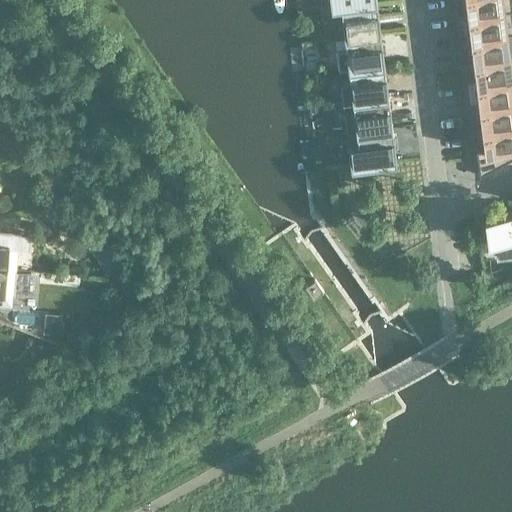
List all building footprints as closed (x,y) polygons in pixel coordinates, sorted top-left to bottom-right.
[(381,31),(376,0),(371,0),(341,4),(342,15),(333,16),(335,37),(345,36),(381,31)] [(511,10),(511,0),(466,0),(467,2),(465,2),(467,15),(504,10),(505,11),(511,10)] [(309,8),(297,9),(298,16),(310,15),(309,8)] [(507,32),(505,11),(504,10),(467,15),(468,20),(469,20),(470,24),(468,25),(470,37),(507,33),(507,32)] [(385,63),(381,31),(345,36),(346,47),(337,48),(339,68),(349,67),(385,63)] [(511,31),(507,32),(507,33),(470,37),(470,43),(472,43),(472,47),(471,47),(473,60),(511,55),(511,31)] [(313,39),(301,41),(302,48),(314,46),(313,39)] [(511,78),(511,55),(473,60),(473,65),(475,65),(475,70),(474,70),(475,83),(511,78)] [(389,95),(385,63),(349,67),(350,79),(341,80),(343,100),(353,99),(389,95)] [(317,71),(305,73),(306,80),(318,78),(317,71)] [(511,101),(511,78),(475,83),(476,88),(477,88),(478,92),(477,92),(478,105),(511,101)] [(393,126),(389,95),(353,99),(354,110),(344,111),(347,132),(357,131),(393,126)] [(511,101),(478,105),(479,111),(480,110),(481,115),(479,115),(481,128),(511,124),(511,101)] [(321,103),(309,104),(310,111),(322,110),(321,103)] [(511,124),(481,128),(482,133),(483,133),(485,148),(476,149),(480,175),(511,157),(511,124)] [(396,159),(393,126),(357,131),(358,142),(348,143),(351,164),(396,159)] [(325,135),(313,136),(314,143),(326,142),(325,135)] [(66,221),(59,206),(45,213),(52,228),(66,221)] [(511,209),(485,213),(487,233),(487,232),(488,239),(494,238),(497,238),(499,256),(511,254),(511,209)] [(0,229),(0,267),(16,269),(17,269),(19,246),(31,247),(32,233),(0,229)] [(122,263),(114,252),(100,261),(108,273),(122,263)] [(0,292),(14,294),(16,269),(0,267),(0,292)] [(315,279),(306,286),(314,298),(324,291),(315,279)] [(62,335),(63,314),(48,313),(46,334),(62,335)]
